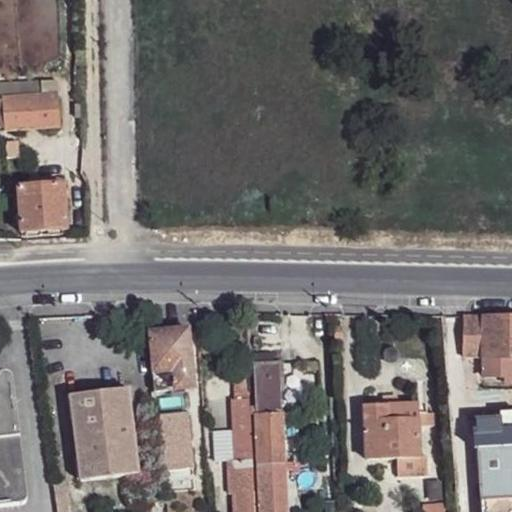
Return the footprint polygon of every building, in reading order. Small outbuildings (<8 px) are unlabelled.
[(4,118),(5,131),(60,128),(57,96),(2,100),(2,101),(4,118)] [(18,189),(21,234),(68,231),(64,185),(18,189)] [(511,319),(464,318),(462,359),(483,359),(483,379),(505,379),(511,379),(511,319)] [(148,331),(153,376),(154,376),(155,393),(195,388),(188,328),(148,331)] [(254,363),(257,414),(256,414),(258,464),(259,464),(262,511),(287,511),(285,463),(282,413),(280,373),(283,373),(282,362),(254,363)] [(245,373),(236,373),(236,401),(232,401),(235,462),(228,462),(230,495),(235,495),(235,511),(255,511),(248,393),(246,394),(245,373)] [(0,508),(23,505),(25,503),(26,502),(27,500),(13,380),(12,377),(10,376),(8,375),(4,375),(0,375),(0,508)] [(78,396),(80,417),(72,418),(77,461),(85,461),(88,482),(140,475),(130,390),(78,396)] [(78,396),(66,397),(69,418),(72,418),(80,417),(78,396)] [(397,397),(382,397),(383,406),(398,405),(397,397)] [(362,407),(365,460),(396,458),(421,458),(420,426),(432,426),(431,414),(425,415),(425,405),(398,405),(383,406),(362,407)] [(199,406),(189,407),(193,459),(203,459),(199,406)] [(159,415),(164,469),(191,467),(186,412),(159,415)] [(296,412),(282,413),(285,463),(298,462),(296,412)] [(511,511),(511,421),(475,423),(479,511),(511,511)] [(421,458),(396,458),(397,479),(427,477),(427,457),(421,458)] [(77,461),(74,462),(77,483),(88,482),(85,461),(77,461)] [(54,485),(57,511),(68,511),(65,484),(54,485)]
